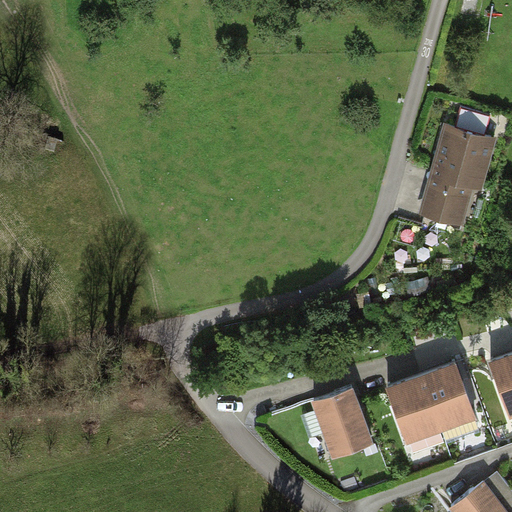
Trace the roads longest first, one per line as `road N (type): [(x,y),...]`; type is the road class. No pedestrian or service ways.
road 1 (residential): [(320,511),(257,459),(161,335),(306,297),(339,282),(363,258),(443,0)]
road 2 (track): [(161,335),(0,365)]
